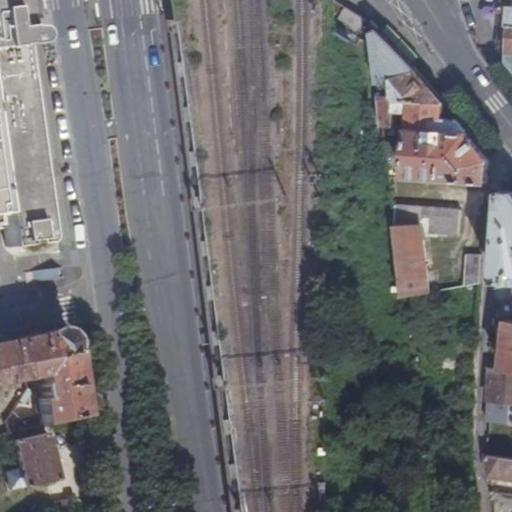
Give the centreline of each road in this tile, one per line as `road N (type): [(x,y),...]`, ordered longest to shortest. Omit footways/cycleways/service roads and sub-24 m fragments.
road 1 (motorway): [(199,511),(130,0)]
road 2 (motorway): [(57,0),(129,488)]
road 3 (tertiary): [(194,511),(133,51)]
road 4 (tertiary): [(67,0),(111,301)]
road 5 (tertiary): [(111,301),(128,511)]
road 6 (residential): [(436,20),(511,122)]
